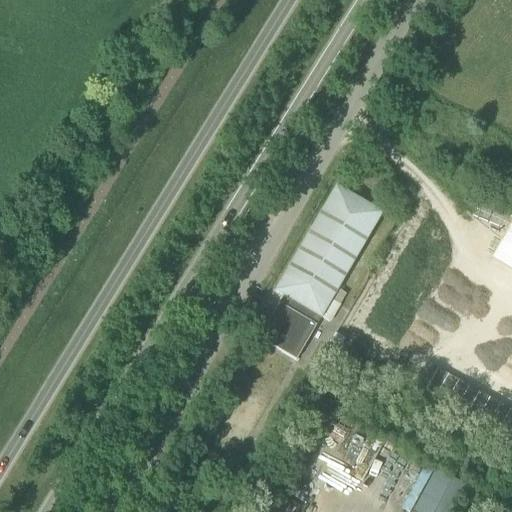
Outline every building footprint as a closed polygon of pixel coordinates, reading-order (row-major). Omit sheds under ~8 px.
[(382,214),(335,187),(274,292),(283,297),(320,319),(382,214)] [(511,218),(493,251),(511,262),(511,218)] [(338,290),(331,300),(340,305),(346,295),(338,290)] [(295,361),(320,319),(283,297),(258,339),(295,361)] [(427,365),(415,386),(425,392),(437,371),(427,365)] [(425,392),(436,398),(447,377),(437,371),(425,392)] [(458,383),(447,377),(436,398),(446,403),(458,383)] [(458,383),(446,403),(456,409),(468,389),(458,383)] [(467,415),(479,394),(468,389),(456,409),(467,415)] [(489,400),(479,394),(467,415),(477,421),(489,400)] [(488,427),(500,406),(489,400),(477,421),(488,427)] [(510,412),(500,406),(488,427),(498,433),(510,412)] [(498,433),(509,439),(511,433),(511,413),(510,412),(498,433)] [(229,462),(215,454),(197,445),(192,454),(210,463),(224,471),(229,462)] [(193,477),(204,483),(212,467),(202,461),(193,477)] [(414,511),(415,511),(456,511),(469,488),(435,471),(414,511)]
